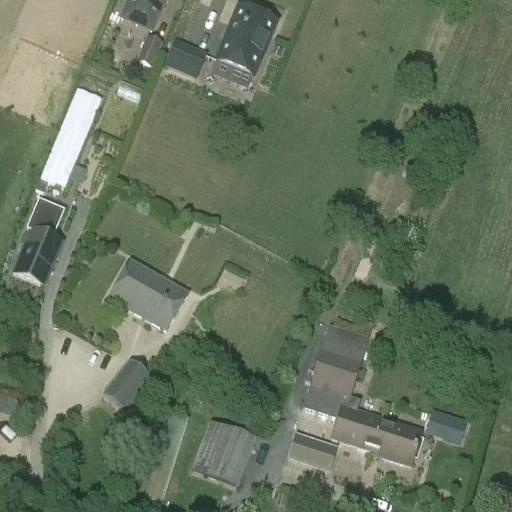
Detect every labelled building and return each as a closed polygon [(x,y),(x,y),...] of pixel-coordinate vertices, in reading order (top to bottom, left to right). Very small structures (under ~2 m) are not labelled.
[(165,0),(129,0),(123,15),(154,28),(165,0)] [(238,9),(215,64),(252,80),(275,24),(238,9)] [(145,40),(135,66),(151,72),(161,47),(145,40)] [(165,69),(195,81),(204,59),(174,47),(165,69)] [(139,105),(143,95),(120,86),(116,97),(139,105)] [(39,182),(63,192),(100,103),(76,93),(39,182)] [(34,193),(42,196),(46,187),(37,184),(34,193)] [(28,234),(11,276),(42,289),(60,245),(50,241),(62,213),(36,202),(24,232),(28,234)] [(164,334),(185,298),(130,267),(110,303),(164,334)] [(348,401),(368,342),(373,327),(357,321),(354,328),(335,322),(332,331),(328,330),(308,389),(348,402),(348,401)] [(128,365),(99,401),(125,421),(154,385),(128,365)] [(358,405),(348,401),(348,402),(308,389),(300,413),(335,425),(329,444),(369,457),(380,425),(354,416),(358,405)] [(424,438),(459,448),(465,426),(431,416),(424,438)] [(160,511),(188,422),(168,417),(138,511),(160,511)] [(380,425),(369,457),(378,460),(377,462),(407,472),(418,437),(380,425)] [(255,445),(252,442),(209,426),(189,474),(236,493),(255,445)] [(310,471),(328,477),(337,452),(318,446),(310,471)] [(294,511),(299,497),(279,491),(274,509),(286,511),(294,511)]
